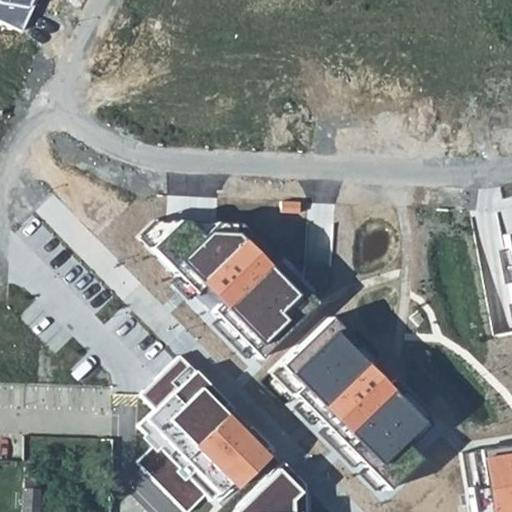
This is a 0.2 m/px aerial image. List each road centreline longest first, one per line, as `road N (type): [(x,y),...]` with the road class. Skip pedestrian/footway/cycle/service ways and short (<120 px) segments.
road 1 (residential): [(345,511),(3,162)]
road 2 (residential): [(54,95),(74,123),(122,150),(462,176),(511,169)]
